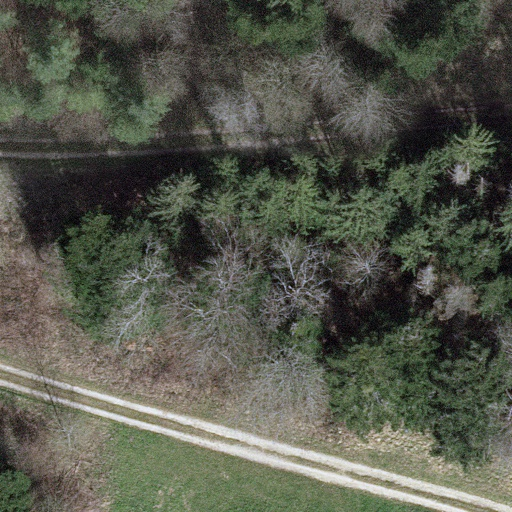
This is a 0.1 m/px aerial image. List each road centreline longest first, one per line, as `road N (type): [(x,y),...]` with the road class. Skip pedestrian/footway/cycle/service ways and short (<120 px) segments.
road 1 (track): [(0,376),(506,511)]
road 2 (track): [(0,139),(152,140),(511,116)]
road 3 (track): [(468,118),(504,0)]
